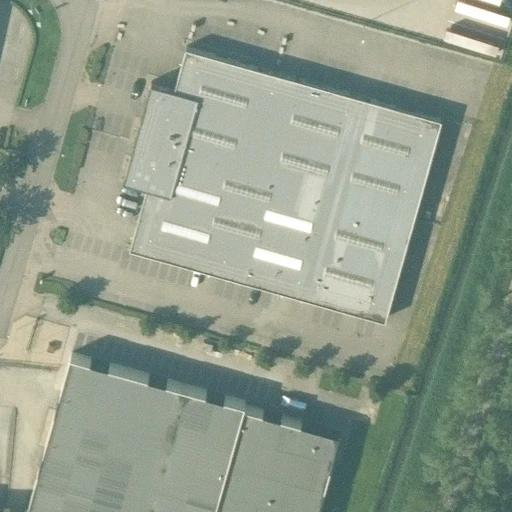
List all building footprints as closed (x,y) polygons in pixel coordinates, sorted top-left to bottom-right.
[(152,81),(136,140),(229,166),(252,172),(281,72),(188,46),(176,88),(152,81)] [(252,172),(275,179),(321,192),(350,91),(281,72),(252,172)] [(321,192),(415,218),(443,117),(350,91),(321,192)] [(125,179),(149,186),(132,247),(201,266),(229,166),(136,140),(125,179)] [(247,279),(275,179),(252,172),(229,166),(201,266),(247,279)] [(294,292),(321,192),(275,179),(247,279),(294,292)] [(415,218),(321,192),(294,292),(387,318),(415,218)] [(28,511),(0,508),(0,511),(318,511),(341,432),(246,405),(247,401),(72,352),(28,511)]
